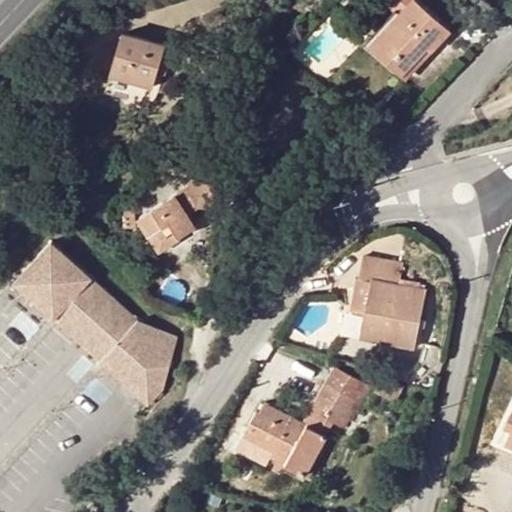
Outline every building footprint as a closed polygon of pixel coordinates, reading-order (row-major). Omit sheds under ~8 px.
[(402,77),(430,48),(434,52),(452,33),(417,0),(414,0),(370,47),(402,77)] [(111,76),(153,90),(158,73),(162,59),(166,46),(124,33),(111,76)] [(430,48),(402,77),(406,82),(434,52),(430,48)] [(169,61),(162,59),(158,73),(165,75),(169,61)] [(267,167),(242,161),(231,214),(255,219),(267,167)] [(188,216),(199,208),(187,188),(141,217),(162,250),(195,228),(188,216)] [(176,334),(135,317),(50,239),(11,282),(122,385),(147,408),(150,405),(148,402),(163,387),(176,334)] [(404,264),(363,255),(359,277),(371,280),(365,313),(360,338),(415,349),(426,289),(400,284),(404,264)] [(353,310),(365,313),(371,280),(359,277),(353,310)] [(334,367),(313,403),(349,422),(352,424),(372,389),(334,367)] [(396,402),(404,387),(384,376),(375,391),(396,402)] [(327,437),(302,422),(267,402),(261,413),(258,411),(241,441),(275,459),(304,476),(327,437)] [(313,403),(302,422),(327,437),(335,424),(344,430),(349,422),(313,403)] [(270,469),(275,459),(241,441),(236,450),(270,469)]
